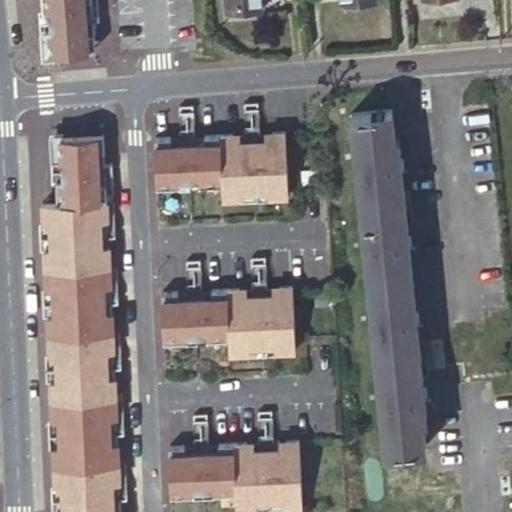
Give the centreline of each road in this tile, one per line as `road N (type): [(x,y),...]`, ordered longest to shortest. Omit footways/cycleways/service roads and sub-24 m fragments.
road 1 (residential): [(133,90),(151,511)]
road 2 (residential): [(511,56),(133,90)]
road 3 (secondary): [(13,435),(0,129)]
road 4 (residential): [(133,90),(0,96)]
